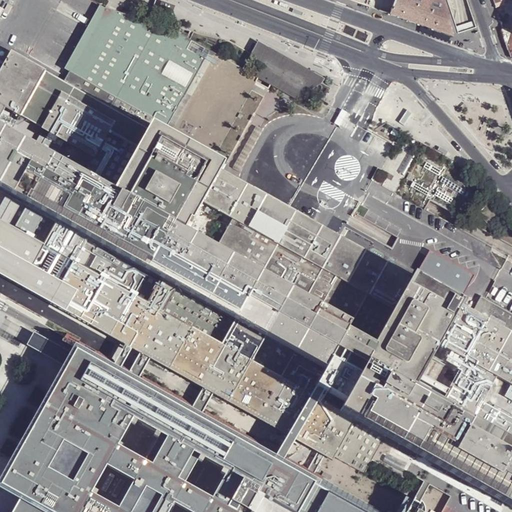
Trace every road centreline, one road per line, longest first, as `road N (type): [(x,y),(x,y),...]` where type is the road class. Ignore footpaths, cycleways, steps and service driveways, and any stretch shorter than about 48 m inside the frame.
road 1 (secondary): [(500,67),(306,0)]
road 2 (secondary): [(211,0),(387,67)]
road 3 (tertiary): [(387,67),(503,188)]
